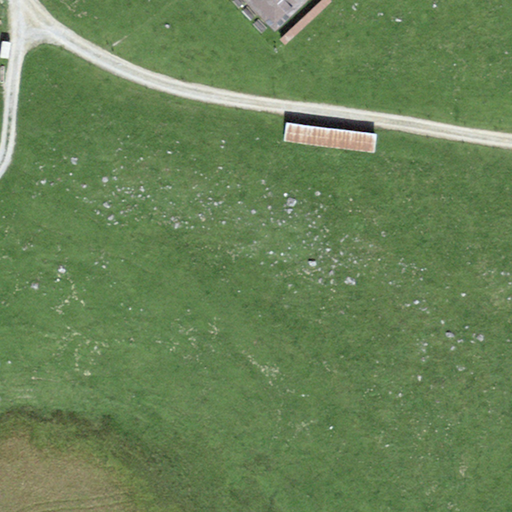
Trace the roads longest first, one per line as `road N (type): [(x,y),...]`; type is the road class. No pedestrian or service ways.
road 1 (track): [(511,139),(179,87),(103,59),(19,0)]
road 2 (track): [(0,165),(19,42),(31,14)]
